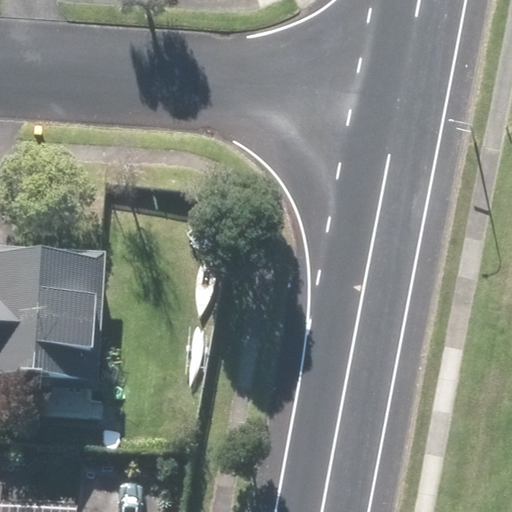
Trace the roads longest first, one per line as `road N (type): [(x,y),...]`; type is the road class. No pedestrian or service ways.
road 1 (residential): [(321,511),(392,85)]
road 2 (residential): [(0,63),(392,85)]
